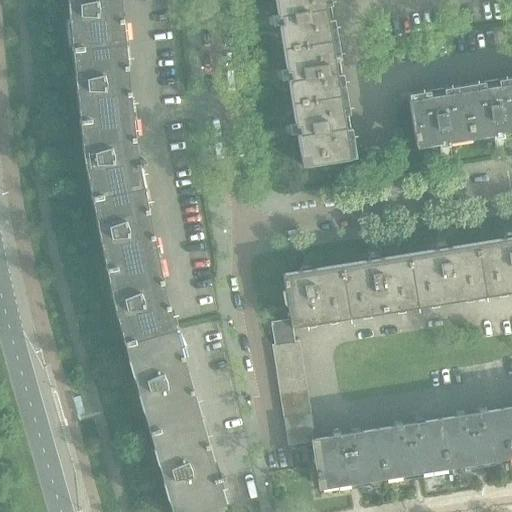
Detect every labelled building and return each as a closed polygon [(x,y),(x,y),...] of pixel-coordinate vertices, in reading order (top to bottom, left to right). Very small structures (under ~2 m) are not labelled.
[(119,6),(119,0),(67,0),(67,2),(68,2),(69,16),(68,16),(71,48),(126,43),(124,21),(121,22),(119,6)] [(335,39),(329,0),(274,0),(277,15),(272,15),(273,27),(279,26),(282,47),(335,39)] [(344,93),(341,73),(335,39),(282,47),(286,69),(280,70),(282,81),(287,80),(291,102),(344,93)] [(127,80),(125,64),(128,63),(126,43),(71,48),(75,80),(76,80),(76,88),(75,88),(79,123),(134,115),(131,94),(128,94),(127,80)] [(511,131),(511,77),(463,85),(471,138),(493,135),(494,140),(505,138),(504,133),(511,131)] [(471,138),(463,85),(408,94),(409,100),(408,100),(416,147),(438,143),(439,149),(450,147),(449,142),(471,138)] [(354,156),(350,127),(344,93),(291,102),(294,124),(289,124),(291,136),(296,135),(301,165),(348,158),(348,157),(354,156)] [(134,149),(133,135),(136,135),(134,115),(79,123),(82,152),(83,152),(85,165),(84,165),(91,198),(145,186),(140,165),(145,164),(144,160),(136,161),(134,151),(134,149)] [(152,237),(146,207),(149,206),(145,186),(91,198),(97,228),(98,228),(100,236),(99,236),(106,274),(161,264),(155,236),(152,237)] [(511,285),(511,234),(504,236),(504,238),(475,243),(483,290),(511,285)] [(483,290),(475,243),(447,247),(447,245),(446,245),(436,247),(436,249),(408,254),(415,301),(483,290)] [(415,301),(408,254),(379,258),(379,256),(368,257),(368,260),(340,264),(347,312),(381,306),(381,308),(385,308),(384,306),(415,301)] [(163,293),(160,277),(163,277),(161,264),(106,274),(111,299),(112,299),(115,310),(114,310),(126,351),(179,335),(170,306),(167,307),(163,293)] [(347,312),(340,264),(311,269),(311,267),(310,267),(300,268),(300,271),(282,274),(289,320),(289,321),(290,321),(347,312)] [(292,342),(290,327),(291,327),(290,321),(289,321),(289,320),(271,322),(275,345),(292,342)] [(191,391),(180,353),(183,352),(179,335),(126,351),(135,382),(136,382),(138,390),(137,390),(150,437),(203,422),(194,390),(191,391)] [(292,342),(275,345),(272,345),(274,357),(299,353),(297,341),(292,342)] [(301,366),(299,353),(274,357),(276,370),(301,366)] [(303,378),(301,366),(276,370),(278,382),(303,378)] [(305,390),(303,378),(278,382),(280,395),(305,390)] [(307,402),(305,390),(280,395),(282,406),(307,402)] [(309,415),(307,402),(282,406),(284,419),(309,415)] [(511,455),(511,406),(501,409),(509,456),(511,455)] [(509,456),(501,409),(440,418),(447,466),(509,456)] [(311,427),(309,415),(284,419),(286,431),(309,427),(311,427)] [(447,466),(440,418),(376,429),(384,476),(447,466)] [(214,460),(206,432),(203,422),(150,437),(160,470),(163,478),(162,478),(171,511),(199,511),(223,505),(222,501),(225,501),(220,482),(223,481),(221,473),(215,475),(211,461),(214,460)] [(311,439),(309,427),(286,431),(288,444),(311,440),(311,439)] [(384,476),(376,429),(311,439),(311,440),(318,487),(384,476)]
